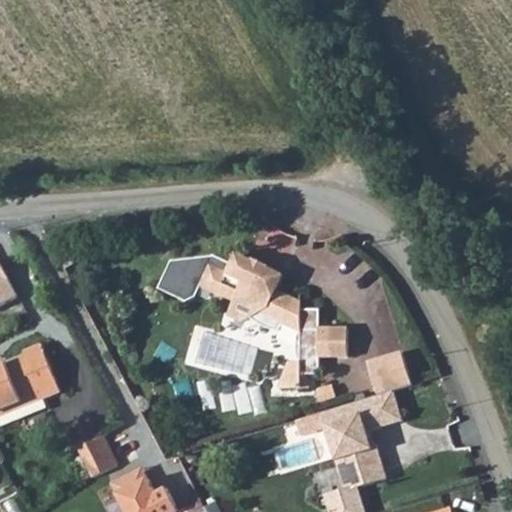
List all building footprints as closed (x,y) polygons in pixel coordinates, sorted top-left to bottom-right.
[(4,255),(0,257),(0,304),(23,294),(4,255)] [(201,288),(234,302),(255,311),(301,330),(302,364),(288,364),(280,388),(322,387),(322,360),(348,359),(348,328),(321,329),(321,311),(301,312),(301,301),(277,291),(282,279),(235,259),(233,264),(214,256),(172,263),(160,290),(187,301),(197,297),(201,288)] [(250,323),(255,311),(234,302),(229,314),(250,323)] [(0,417),(42,400),(60,393),(41,346),(25,352),(26,355),(0,365),(0,417)] [(369,363),(379,398),(395,393),(414,387),(403,353),(369,363)] [(379,398),(298,421),(302,435),(326,428),(344,491),(325,497),(329,511),(367,511),(361,489),(390,481),(377,437),(406,429),(395,393),(379,398)] [(0,428),(46,410),(42,400),(0,417),(0,428)] [(80,449),(95,478),(120,466),(104,436),(80,449)] [(111,483),(117,495),(149,480),(143,468),(111,483)] [(178,511),(167,489),(156,494),(149,480),(117,495),(125,511),(178,511)] [(206,511),(202,503),(183,511),(206,511)]
